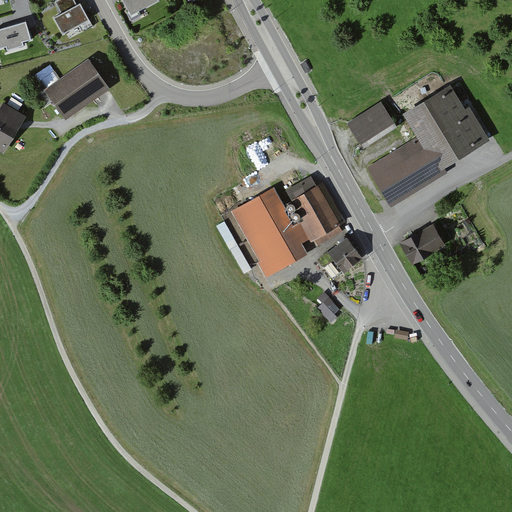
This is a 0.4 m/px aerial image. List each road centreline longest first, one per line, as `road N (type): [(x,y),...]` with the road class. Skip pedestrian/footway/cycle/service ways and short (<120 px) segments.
road 1 (secondary): [(281,66),(418,309),(511,431)]
road 2 (track): [(0,207),(94,413),(126,456),(192,511)]
road 3 (track): [(311,511),(360,324),(398,276)]
road 4 (residential): [(98,0),(138,69),(161,90),(197,98),(281,66)]
road 5 (track): [(11,217),(71,144),(141,116),(161,90)]
road 6 (track): [(376,237),(511,154)]
